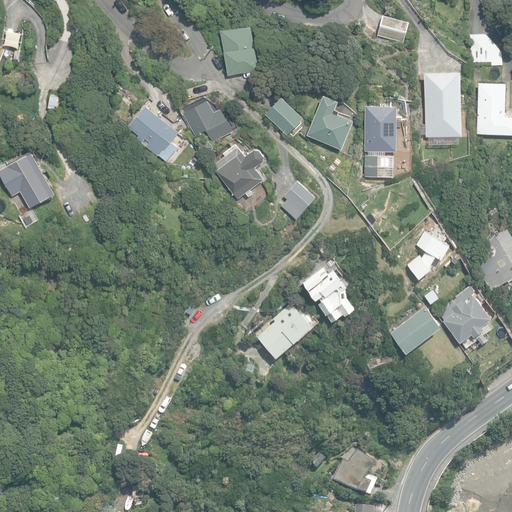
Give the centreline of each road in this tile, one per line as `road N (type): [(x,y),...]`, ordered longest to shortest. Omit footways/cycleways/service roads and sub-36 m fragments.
road 1 (residential): [(171,0),(202,53),(189,64),(167,58),(105,0)]
road 2 (secondary): [(511,392),(447,436),(420,469),(409,511)]
